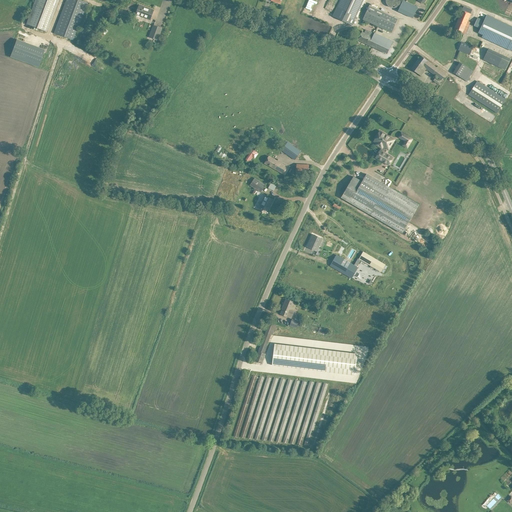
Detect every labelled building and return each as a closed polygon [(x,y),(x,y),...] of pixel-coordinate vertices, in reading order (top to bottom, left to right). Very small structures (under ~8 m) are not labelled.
[(35,0),(26,24),(47,32),(58,0),(35,0)] [(80,0),(66,0),(54,33),(74,40),(87,3),(80,0)] [(340,0),(333,16),(351,25),(363,0),(340,0)] [(398,11),(408,16),(413,18),(418,7),(403,0),(398,11)] [(154,10),(139,5),(135,16),(140,18),(140,17),(150,20),(151,19),(154,10)] [(303,11),(312,15),(315,9),(306,5),(303,11)] [(370,5),(363,19),(392,32),(398,18),(370,5)] [(454,30),(458,32),(465,35),(467,31),(464,30),(466,24),(468,25),(470,22),(467,21),(472,10),(464,6),(454,30)] [(511,26),(487,15),(484,20),(478,17),(474,26),(485,31),(482,37),(511,50),(511,26)] [(154,25),(150,37),(157,39),(161,28),(154,25)] [(367,30),(366,34),(362,32),(358,40),(387,54),(393,42),(374,33),(367,30)] [(10,57),(38,67),(44,50),(16,39),(10,57)] [(462,42),(458,50),(469,55),(473,47),(462,42)] [(73,45),(70,49),(79,55),(82,52),(73,45)] [(510,59),(503,55),(488,48),(483,59),(498,66),(505,70),(510,59)] [(436,53),(433,58),(444,66),(447,61),(436,53)] [(437,67),(425,59),(421,56),(411,69),(421,76),(425,70),(426,70),(427,70),(441,80),(446,73),(438,66),(437,67)] [(460,62),(453,73),(467,81),(473,71),(460,62)] [(477,81),(471,91),(469,95),(497,113),(506,99),(477,81)] [(376,145),(381,148),(380,150),(383,151),(391,138),(385,134),(384,136),(379,133),(375,140),(378,141),(376,145)] [(399,137),(405,140),(402,145),(407,148),(412,139),(402,133),(399,137)] [(285,140),(279,148),(295,160),(301,152),(285,140)] [(249,154),(246,159),(250,162),(257,152),(251,148),(247,153),(249,154)] [(376,157),(388,165),(392,158),(380,151),(376,157)] [(269,156),(266,160),(265,163),(281,172),(285,175),(289,168),(269,156)] [(296,164),(296,174),(309,175),(309,165),(296,164)] [(362,182),(350,202),(402,233),(419,205),(367,174),(362,182)] [(362,182),(361,181),(353,177),(341,197),(349,202),(350,202),(362,182)] [(255,178),(251,185),(260,191),(265,185),(255,178)] [(257,209),(261,211),(265,213),(269,206),(270,207),(273,200),(264,195),(257,209)] [(308,247),(313,249),(315,251),(317,247),(318,247),(322,239),(312,234),(311,238),(312,239),(308,247)] [(381,271),(385,265),(385,264),(363,252),(359,258),(381,271)] [(336,255),(330,265),(351,278),(358,267),(336,255)] [(281,314),(285,316),(291,318),(294,311),(291,310),(294,302),(291,301),(286,299),(283,307),(281,314)] [(293,319),(292,323),(291,326),(296,328),(298,325),(301,327),(303,323),(298,322),(298,321),(293,319)] [(255,361),(259,362),(262,363),(265,354),(266,354),(270,345),(268,345),(267,344),(268,344),(271,334),(272,335),(276,326),(269,323),(255,361)] [(358,354),(275,344),(272,365),(355,375),(358,354)] [(252,392),(259,370),(254,369),(248,391),(252,392)] [(261,388),(267,371),(262,370),(256,386),(261,388)] [(268,390),(273,372),(268,371),(263,389),(268,390)] [(276,371),(271,386),(276,388),(281,373),(276,371)] [(284,373),(279,388),(283,389),(288,374),(284,373)] [(286,386),(291,388),(295,375),(290,373),(286,386)] [(293,388),(297,390),(302,375),(297,374),(293,388)] [(305,375),(299,391),(304,393),(309,376),(305,375)] [(318,396),(323,377),(317,375),(317,376),(311,375),(307,391),(308,392),(307,394),(312,395),(318,396)] [(325,377),(319,400),(313,398),(313,400),(318,401),(317,404),(322,405),(330,378),(325,377)] [(333,378),(324,403),(329,405),(337,380),(333,378)]
